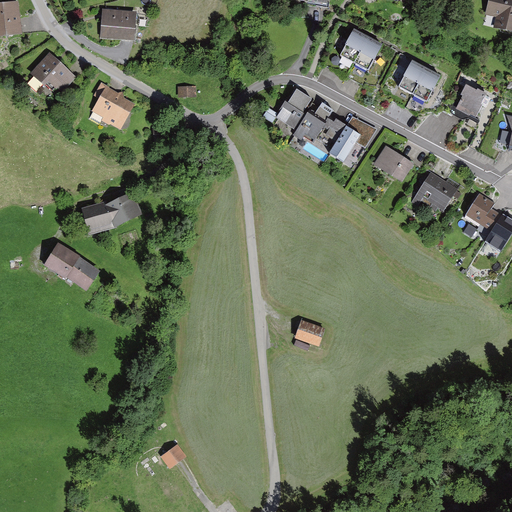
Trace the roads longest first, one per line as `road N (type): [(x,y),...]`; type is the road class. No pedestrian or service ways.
road 1 (residential): [(38,0),(74,41),(211,129),(248,95),(292,84),(506,194)]
road 2 (track): [(211,129),(146,182),(75,210),(31,268),(43,285)]
